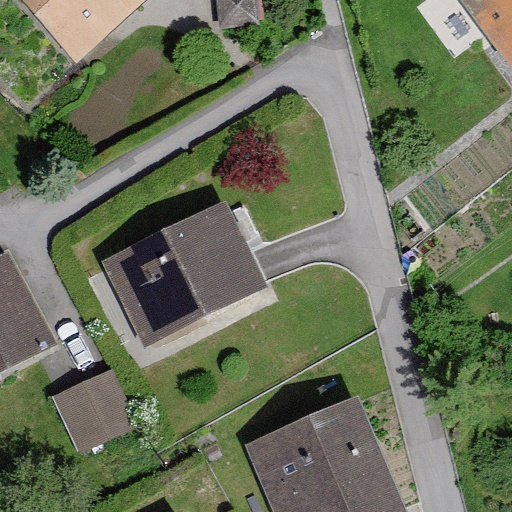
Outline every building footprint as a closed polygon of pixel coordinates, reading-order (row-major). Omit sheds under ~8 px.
[(153,0),(12,0),(77,70),(153,0)] [(257,0),(216,0),(220,37),(261,33),(257,0)] [(511,0),(462,0),(511,66),(511,0)] [(227,214),(107,271),(146,352),(266,295),(227,214)] [(0,377),(53,351),(10,265),(0,269),(0,377)] [(134,434),(109,381),(53,408),(78,461),(134,434)] [(404,511),(363,408),(246,453),(269,511),(404,511)]
